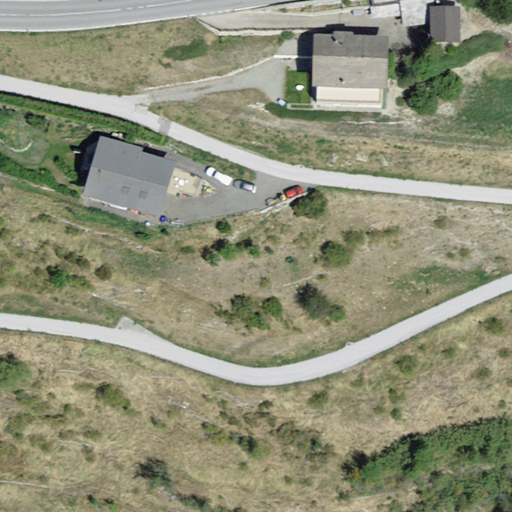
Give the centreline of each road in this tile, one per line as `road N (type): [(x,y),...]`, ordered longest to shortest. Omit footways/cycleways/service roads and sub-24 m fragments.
road 1 (unclassified): [(0,321),(107,334),(244,374),(278,376),(327,365),(511,281)]
road 2 (unclassified): [(511,196),(294,173),(133,113),(0,82)]
road 3 (tertiary): [(0,13),(190,0)]
